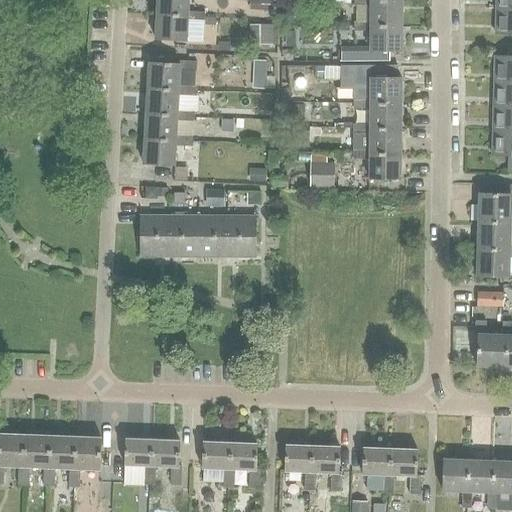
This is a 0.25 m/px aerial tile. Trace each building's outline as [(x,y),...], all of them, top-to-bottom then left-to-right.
[(157,0),(156,14),(189,16),(189,12),(189,0),(157,0)] [(261,0),(261,10),(273,11),(272,0),(261,0)] [(370,1),(370,0),(354,0),(354,7),(370,7),(370,23),(370,27),(402,27),(402,2),(370,1)] [(511,0),(496,0),(496,9),(511,9),(511,0)] [(511,9),(496,9),(496,34),(511,34),(511,9)] [(156,14),(155,39),(187,41),(189,20),(204,21),(204,17),(204,13),(189,12),(189,16),(156,14)] [(204,21),(203,26),(215,26),(216,17),(204,17),(204,21)] [(354,22),(354,32),(371,32),(370,52),(402,53),(402,27),(370,27),(370,23),(354,22)] [(250,26),(250,46),(273,46),(274,26),(250,26)] [(286,47),(296,47),(296,32),(286,32),(286,47)] [(218,41),(218,50),(230,50),(230,41),(218,41)] [(511,57),(495,57),(495,82),(511,82),(511,57)] [(149,62),(148,87),(179,89),(180,86),(180,69),(197,70),(197,61),(179,60),(179,64),(149,62)] [(254,61),(254,75),(265,75),(266,61),(254,61)] [(369,104),(401,104),(401,78),(371,78),(371,74),(353,74),(354,85),(369,85),(369,100),(369,104)] [(275,77),(265,76),(265,89),(274,89),(275,77)] [(511,82),(495,82),(494,107),(511,107),(511,82)] [(148,87),(146,113),(178,115),(178,111),(179,95),(195,96),(196,87),(180,86),(179,89),(148,87)] [(281,88),(281,101),(283,101),(291,101),(291,88),(283,88),(281,88)] [(369,104),(369,100),(353,100),(353,109),(369,110),(369,125),(369,129),(401,129),(401,104),(369,104)] [(282,121),(305,121),(305,105),(282,105),(282,121)] [(511,107),(494,107),(494,131),(511,131),(511,107)] [(146,113),(145,138),(176,140),(176,136),(177,120),(194,121),(194,111),(178,111),(178,115),(146,113)] [(222,119),(221,131),(234,132),(234,119),(222,119)] [(369,154),(401,154),(401,129),(369,129),(369,125),(353,125),(353,134),(354,134),(354,150),(369,151),(369,154)] [(284,129),(284,146),(308,146),(308,129),(284,129)] [(511,131),(494,131),(493,156),(509,157),(509,172),(511,171),(511,131)] [(145,138),(143,164),(175,165),(176,146),(193,147),(193,137),(176,136),(176,140),(145,138)] [(401,154),(369,154),(369,151),(354,150),(354,159),(369,160),(369,180),(401,180),(401,154)] [(255,168),(255,181),(266,181),(266,168),(255,168)] [(310,175),(310,188),(334,188),(334,176),(310,175)] [(288,188),(288,178),(274,177),(274,188),(288,188)] [(168,198),(169,189),(158,189),(157,197),(168,198)] [(225,191),(207,191),(206,207),(224,207),(225,191)] [(480,193),(479,221),(511,221),(511,218),(511,203),(511,191),(510,192),(510,194),(480,193)] [(245,192),(245,204),(259,204),(259,192),(245,192)] [(174,193),(174,205),(185,205),(185,193),(174,193)] [(141,216),(141,257),(170,257),(170,216),(141,216)] [(170,216),(170,257),(199,258),(199,216),(170,216)] [(199,216),(199,258),(228,258),(228,216),(199,216)] [(228,216),(228,258),(256,258),(257,216),(228,216)] [(479,221),(479,248),(511,249),(511,246),(511,229),(511,228),(511,218),(511,221),(479,221)] [(479,248),(478,276),(510,277),(511,257),(511,256),(511,245),(511,246),(511,249),(479,248)] [(478,292),(478,306),(504,307),(504,293),(478,292)] [(502,367),(504,336),(487,335),(488,321),(476,321),(476,334),(477,366),(502,367)] [(511,367),(511,322),(504,322),(504,336),(502,367),(511,367)] [(0,485),(4,485),(4,466),(18,467),(24,467),(25,436),(0,435),(0,485)] [(18,467),(18,485),(29,486),(30,467),(44,468),(49,468),(51,437),(25,436),(24,467),(18,467)] [(44,468),(43,487),(54,487),(55,468),(69,469),(75,469),(76,438),(51,437),(49,468),(44,468)] [(69,469),(69,487),(80,488),(80,470),(101,470),(102,439),(76,438),(75,469),(69,469)] [(153,441),(126,440),(125,465),(145,466),(144,483),(155,484),(155,466),(152,466),(153,441)] [(180,442),(153,441),(152,466),(155,466),(171,467),(170,485),(181,485),(182,467),(182,466),(180,466),(180,442)] [(203,443),(202,468),(224,469),(223,487),(234,487),(235,469),(230,469),(231,444),(203,443)] [(231,444),(230,469),(235,469),(250,470),(249,488),(260,488),(260,470),(257,470),(258,445),(231,444)] [(286,446),(285,471),(305,472),(304,489),(309,490),(315,490),(315,472),(312,472),(313,447),(286,446)] [(313,447),(312,472),(315,472),(332,473),(331,491),(342,491),(343,473),(339,473),(340,448),(313,447)] [(363,449),(362,473),(384,474),(384,493),(394,493),(395,475),(390,474),(391,450),(363,449)] [(395,475),(394,493),(394,495),(409,496),(409,493),(420,494),(420,475),(417,475),(418,451),(391,450),(390,474),(395,475)] [(445,459),(443,490),(463,491),(463,508),(472,509),(473,492),(469,492),(470,461),(445,459)] [(469,492),(473,492),(489,493),(488,509),(497,510),(498,493),(494,493),(495,462),(470,461),(469,492)] [(494,493),(498,493),(511,493),(511,462),(495,462),(494,493)] [(351,500),(350,511),(366,511),(367,501),(351,500)]
